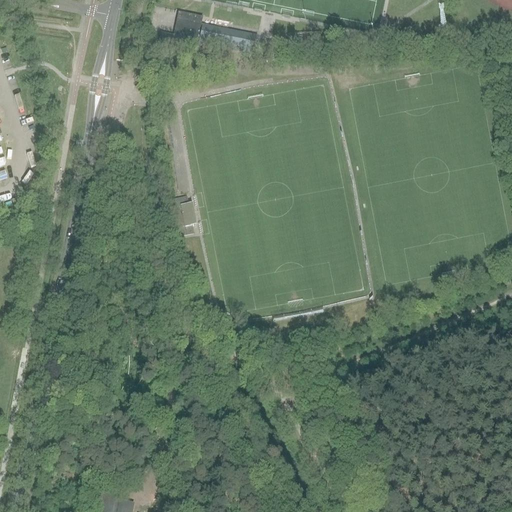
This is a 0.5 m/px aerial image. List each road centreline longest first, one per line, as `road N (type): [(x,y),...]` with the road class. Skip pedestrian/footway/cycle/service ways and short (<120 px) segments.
road 1 (secondary): [(15,511),(90,132)]
road 2 (track): [(395,65),(138,68)]
road 3 (track): [(85,157),(101,159),(190,331)]
road 4 (track): [(190,331),(290,511)]
road 5 (track): [(190,331),(181,338),(146,511)]
